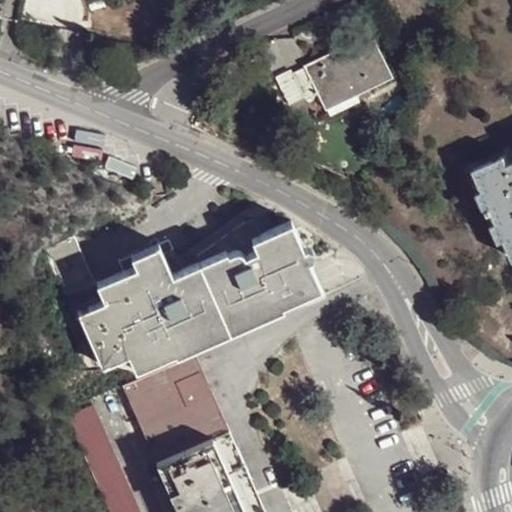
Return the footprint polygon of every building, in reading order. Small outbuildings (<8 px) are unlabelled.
[(338,46),(293,67),(306,94),(314,90),(322,87),(327,96),(354,84),(357,90),(392,74),(377,39),(342,55),(338,46)] [(503,143),(470,157),(487,195),(483,197),(486,205),(491,203),(511,248),(511,149),(507,152),(503,143)] [(294,224),(281,230),(315,305),(327,300),(294,224)] [(81,248),(53,261),(69,299),(73,297),(103,367),(129,355),(141,382),(195,358),(315,305),(281,230),(255,242),(248,226),(200,261),(202,265),(185,272),(173,277),(165,257),(158,260),(148,264),(138,269),(97,286),(81,248)] [(48,252),(53,261),(81,248),(77,240),(48,252)] [(134,257),(138,269),(148,264),(158,260),(165,257),(162,246),(134,257)] [(173,277),(185,272),(177,252),(165,257),(173,277)] [(214,402),(195,358),(141,382),(123,390),(141,432),(214,402)] [(214,402),(141,432),(148,445),(220,415),(214,402)] [(70,423),(108,511),(143,511),(99,410),(70,423)] [(262,511),(220,415),(148,445),(176,511),(262,511)]
